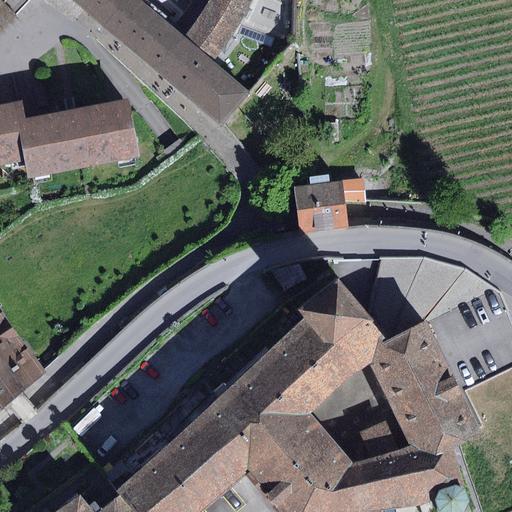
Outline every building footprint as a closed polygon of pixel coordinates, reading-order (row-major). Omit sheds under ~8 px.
[(0,0),(0,33),(17,15),(13,12),(0,0)] [(72,0),(102,26),(124,0),(72,0)] [(184,37),(139,0),(124,0),(102,26),(220,126),(249,93),(214,63),(184,37)] [(210,0),(203,11),(184,37),(214,63),(228,43),(240,25),(247,13),(253,0),(210,0)] [(276,38),(240,25),(228,43),(270,59),(276,38)] [(258,98),(243,116),(249,138),(291,89),(272,72),(253,94),(258,98)] [(140,157),(129,99),(70,110),(26,119),(30,140),(21,142),(25,160),(28,179),(140,157)] [(30,140),(26,119),(22,102),(0,106),(0,165),(25,160),(21,142),(30,140)] [(294,188),(297,211),(345,204),(367,201),(364,179),(294,188)] [(345,204),(297,211),(299,220),(301,235),(348,229),(346,214),(345,204)] [(299,265),(274,272),(286,291),(307,278),(299,265)] [(388,341),(338,278),(297,309),(304,318),(196,418),(245,476),(277,511),(390,511),(426,505),(438,501),(441,511),(466,511),(470,504),(453,449),(482,433),(479,429),(426,321),(388,341)] [(0,404),(2,408),(51,374),(25,336),(0,300),(0,404)] [(132,511),(203,511),(245,476),(196,418),(170,442),(156,425),(101,474),(119,496),(132,511)] [(132,511),(119,496),(99,511),(93,511),(78,493),(53,511),(132,511)]
